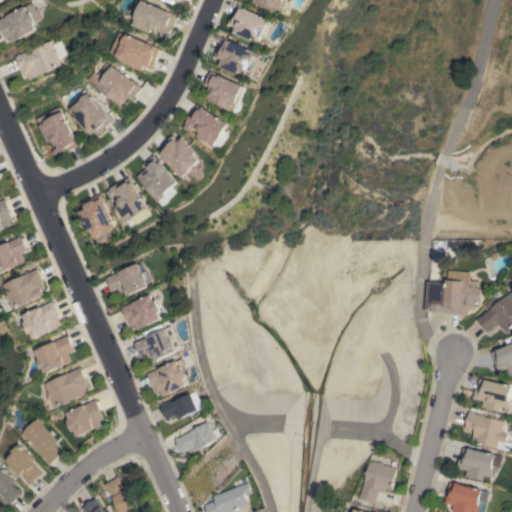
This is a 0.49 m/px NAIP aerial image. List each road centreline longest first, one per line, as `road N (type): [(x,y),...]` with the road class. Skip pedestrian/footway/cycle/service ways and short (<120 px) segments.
road 1 (residential): [(177,511),(0,110)]
road 2 (residential): [(492,0),(428,222),(423,320),(450,362)]
road 3 (residential): [(39,189),(105,163),(147,128),(210,0)]
road 4 (residential): [(412,511),(450,362)]
road 5 (residential): [(41,511),(99,459),(148,443)]
